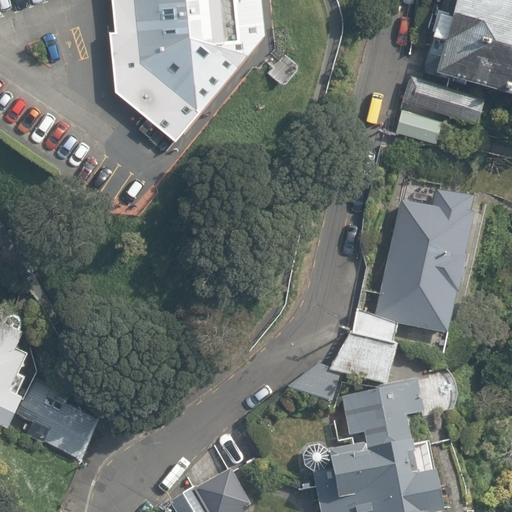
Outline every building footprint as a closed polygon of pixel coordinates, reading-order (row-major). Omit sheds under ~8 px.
[(266,0),(115,0),(121,50),(115,54),(117,92),(175,138),(270,37),(266,0)] [(511,0),(453,0),(436,74),(511,91),(511,0)] [(492,110),(417,83),(409,105),(484,132),(492,110)] [(447,126),(405,112),(397,137),(439,151),(447,126)] [(138,198),(90,168),(78,188),(126,217),(138,198)] [(439,206),(407,199),(380,320),(405,325),(448,336),(478,200),(442,192),(439,206)] [(380,320),(358,315),(345,373),(391,382),(405,325),(380,320)] [(22,348),(0,331),(0,419),(5,422),(27,380),(22,348)] [(321,367),(295,385),(334,399),(343,374),(321,367)] [(425,412),(418,378),(384,385),(381,389),(341,396),(349,435),(364,432),(366,442),(329,449),(319,444),(309,446),(302,456),(305,466),(313,472),(320,511),(443,511),(444,511),(436,470),(417,473),(412,453),(415,452),(413,440),(411,441),(406,415),(425,412)] [(99,418),(40,383),(13,428),(72,463),(99,418)] [(230,468),(194,488),(207,511),(246,511),(253,508),(230,468)] [(207,511),(194,488),(170,501),(175,511),(207,511)]
